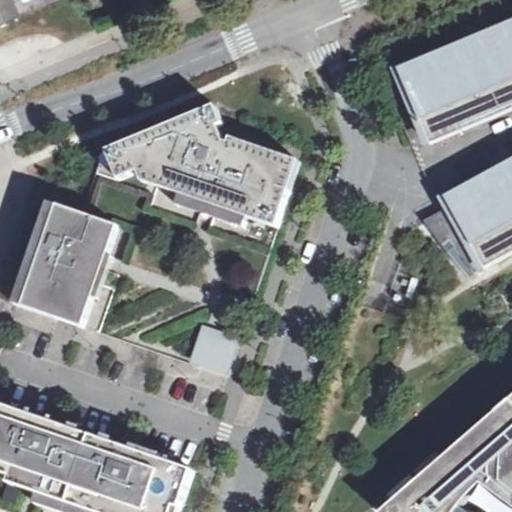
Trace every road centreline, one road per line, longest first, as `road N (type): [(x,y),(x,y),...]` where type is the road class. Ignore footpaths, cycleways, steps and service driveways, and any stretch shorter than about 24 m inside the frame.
road 1 (residential): [(303,6),(357,152),(239,511)]
road 2 (secondary): [(0,131),(303,6)]
